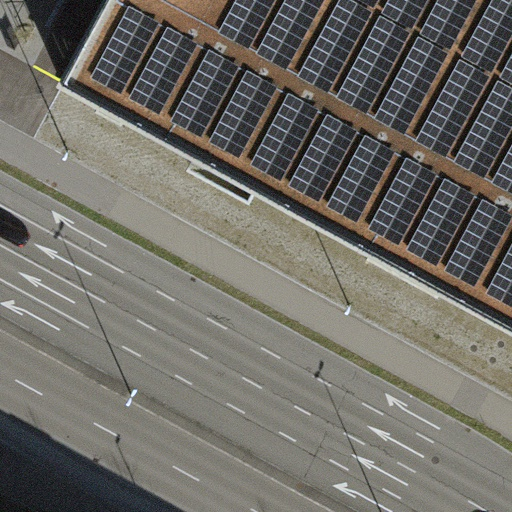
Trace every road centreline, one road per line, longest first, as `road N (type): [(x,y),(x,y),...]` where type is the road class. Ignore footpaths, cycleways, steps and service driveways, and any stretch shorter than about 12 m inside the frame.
road 1 (secondary): [(474,511),(0,247)]
road 2 (secondary): [(0,372),(259,511)]
